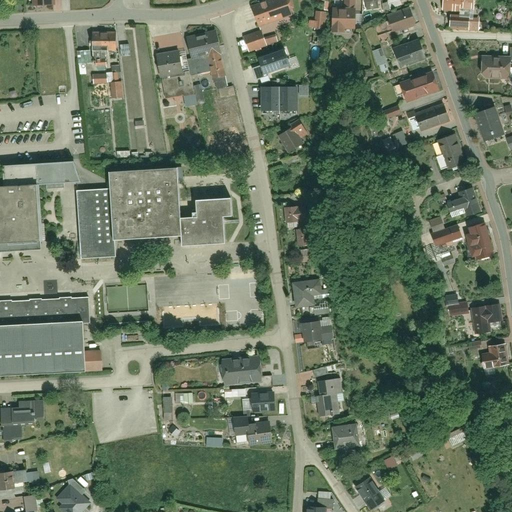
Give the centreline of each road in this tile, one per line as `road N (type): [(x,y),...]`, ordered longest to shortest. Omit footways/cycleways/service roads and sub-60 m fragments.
road 1 (residential): [(224,8),(264,182),(286,341)]
road 2 (residential): [(0,387),(127,378),(139,356),(286,341)]
road 3 (residential): [(422,0),(486,180)]
